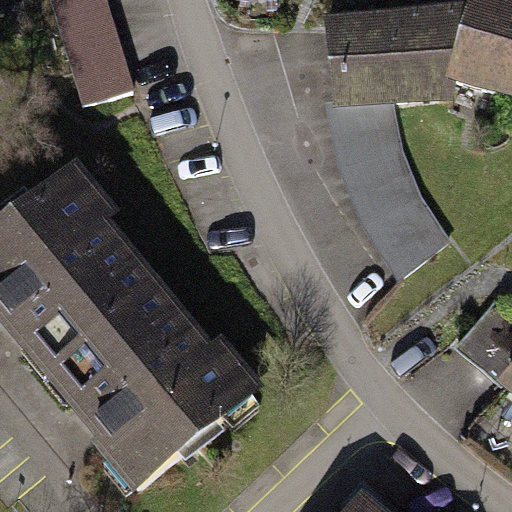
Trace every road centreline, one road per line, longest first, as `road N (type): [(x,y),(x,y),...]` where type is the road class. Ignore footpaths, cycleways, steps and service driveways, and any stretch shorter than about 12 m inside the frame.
road 1 (residential): [(385,419),(316,323),(241,166),(184,0)]
road 2 (residential): [(504,511),(385,419)]
road 3 (residential): [(385,419),(282,511)]
